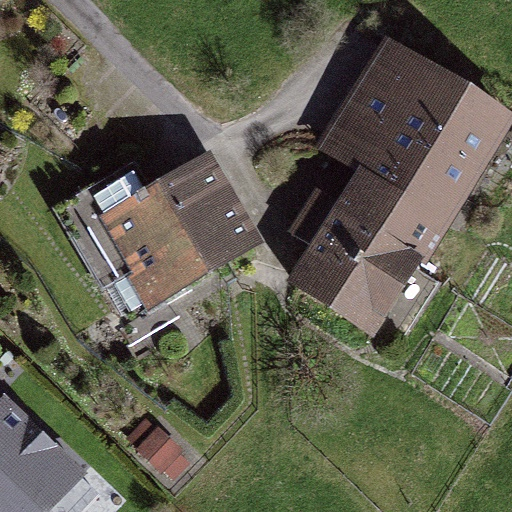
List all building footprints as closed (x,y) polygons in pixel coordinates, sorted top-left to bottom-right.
[(331,154),(364,174),(440,221),(505,116),(397,48),(331,154)] [(104,289),(134,271),(153,303),(255,242),(207,162),(149,197),(131,166),(57,210),(104,289)] [(415,261),(440,221),(364,174),(295,284),(373,332),(416,262),(415,261)] [(84,473),(1,394),(0,395),(0,511),(79,511),(96,495),(79,479),(84,473)] [(155,428),(144,417),(126,439),(135,448),(133,450),(161,474),(163,472),(175,481),(191,461),(182,453),(185,450),(156,425),(155,428)]
